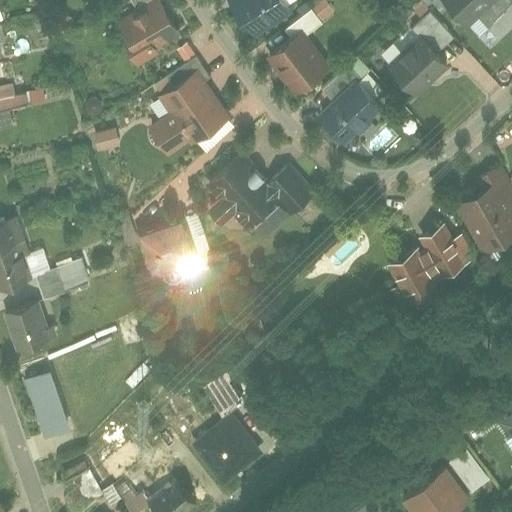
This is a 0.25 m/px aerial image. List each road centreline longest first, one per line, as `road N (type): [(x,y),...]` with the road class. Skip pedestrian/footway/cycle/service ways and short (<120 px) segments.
road 1 (residential): [(511,103),(458,155),(408,178),(354,179),(278,133),(190,0)]
road 2 (residential): [(511,343),(454,355),(380,396),(231,511)]
road 3 (residential): [(0,396),(39,511)]
